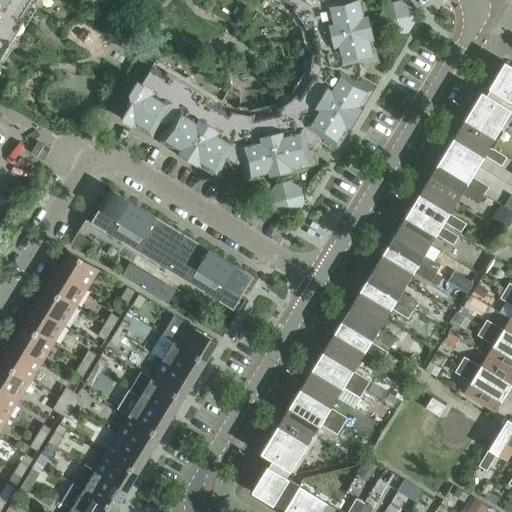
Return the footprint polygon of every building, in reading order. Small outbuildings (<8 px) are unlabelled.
[(0,0),(0,58),(3,63),(12,49),(16,48),(19,43),(18,39),(34,13),(35,13),(37,10),(36,10),(42,0),(0,0)] [(267,0),(278,6),(278,7),(281,9),(281,8),(293,15),(306,6),(309,0),(267,0)] [(309,0),(306,6),(293,15),(293,16),(293,20),(297,25),(301,26),(304,40),(303,40),(304,41),(371,25),(370,23),(368,23),(362,0),(309,0)] [(407,33),(414,22),(411,9),(399,2),(386,5),(379,16),(382,29),(394,36),(407,33)] [(190,158),(191,159),(218,175),(227,160),(231,163),(237,164),(241,162),(245,180),(277,172),(277,174),(283,173),(282,171),(314,163),(309,146),(314,145),(319,141),(321,138),(336,147),(353,119),(355,120),(357,116),(356,115),(373,87),(357,78),(360,74),(361,68),(360,64),(377,60),(369,28),(371,28),(371,25),(304,41),(304,43),(305,43),(308,57),(305,59),(304,66),(306,69),(299,81),(298,81),(297,84),(290,96),(285,96),(280,99),(280,104),(266,107),(266,106),(262,107),(262,108),(249,111),(246,108),(240,107),(236,109),(224,102),(225,101),(223,100),(187,159),(189,160),(190,158)] [(156,61),(154,65),(142,59),(131,77),(137,80),(129,94),(130,100),(132,101),(123,116),(122,115),(120,118),(124,120),(125,119),(186,156),(185,157),(187,159),(223,100),(222,99),(221,100),(195,84),(194,80),(189,77),(185,78),(159,62),(159,61),(156,59),(155,61),(156,61)] [(481,92),(459,129),(488,147),(511,107),(511,66),(504,62),(488,88),(490,89),(487,95),(481,92)] [(484,155),(501,166),(507,158),(488,147),(459,129),(448,147),(478,166),(484,155)] [(38,142),(31,153),(44,161),(51,149),(38,142)] [(489,187),(472,176),(478,166),(448,147),(436,166),(484,195),(489,187)] [(462,193),(479,203),(484,195),(436,166),(425,184),(455,203),(462,193)] [(272,210),(284,217),(297,214),(304,202),(299,191),(288,184),(276,185),(269,197),(272,210)] [(413,203),(461,232),(466,224),(449,213),(455,203),(425,184),(413,203)] [(233,310),(254,276),(111,188),(90,222),(233,310)] [(458,236),(411,207),(399,226),(430,245),(436,234),(453,245),(458,236)] [(496,213),(489,224),(505,234),(511,222),(496,213)] [(440,266),(423,255),(430,245),(399,226),(388,245),(435,274),(440,266)] [(70,244),(85,254),(91,243),(76,234),(70,244)] [(485,235),(480,243),(493,251),(498,242),(485,235)] [(413,271),(430,282),(435,274),(388,245),(377,263),(407,282),(413,271)] [(99,269),(69,251),(57,270),(87,288),(99,269)] [(418,302),(401,292),(407,282),(377,263),(365,281),(413,311),(418,302)] [(175,291),(130,264),(123,276),(168,303),(175,291)] [(87,288),(57,270),(46,289),(76,307),(87,288)] [(460,275),(454,286),(467,294),(473,283),(460,275)] [(391,308),(408,319),(413,311),(365,281),(354,300),(384,319),(391,308)] [(135,292),(127,287),(120,298),(128,303),(135,292)] [(476,288),(471,296),(482,302),(487,294),(476,288)] [(35,307),(65,325),(76,307),(46,289),(35,307)] [(500,298),(511,305),(511,314),(509,319),(511,320),(511,295),(505,291),(500,298)] [(147,299),(139,294),(132,305),(140,310),(147,299)] [(395,340),(378,329),(384,319),(354,300),(342,319),(390,348),(395,340)] [(65,325),(35,307),(23,326),(53,344),(65,325)] [(119,318),(111,313),(104,324),(112,329),(119,318)] [(208,314),(201,325),(207,328),(214,318),(208,314)] [(459,314),(454,322),(466,329),(471,321),(459,314)] [(163,335),(174,341),(205,361),(217,342),(175,316),(163,335)] [(214,318),(207,328),(222,337),(229,327),(214,318)] [(503,330),(487,320),(482,328),(511,345),(511,320),(509,319),(503,330)] [(131,325),(123,320),(116,331),(124,336),(131,325)] [(388,352),(340,323),(328,342),(359,360),(365,350),(382,360),(388,352)] [(97,336),(105,340),(112,329),(104,324),(97,336)] [(12,345),(42,363),(53,344),(23,326),(12,345)] [(478,335),(494,345),(487,356),(511,371),(511,345),(482,328),(478,335)] [(109,343),(117,348),(124,336),(116,331),(109,343)] [(449,333),(444,342),(454,347),(459,339),(449,333)] [(205,361),(174,341),(162,360),(194,379),(205,361)] [(370,381),(353,371),(359,360),(328,342),(317,360),(365,389),(370,381)] [(42,363),(12,345),(0,363),(30,381),(42,363)] [(96,355),(89,350),(82,361),(90,366),(96,355)] [(480,367),(464,357),(460,364),(506,393),(511,383),(511,371),(487,356),(480,367)] [(108,362),(100,357),(93,369),(101,373),(108,362)] [(194,379),(162,360),(151,378),(183,398),(194,379)] [(343,387),(360,397),(365,389),(317,360),(306,379),(336,397),(343,387)] [(90,366),(82,361),(75,372),(83,377),(90,366)] [(430,361),(425,370),(437,377),(442,368),(430,361)] [(0,363),(0,387),(19,399),(30,381),(0,363)] [(455,372),(463,377),(471,382),(464,393),(495,412),(506,393),(460,364),(455,372)] [(86,380),(94,385),(101,373),(93,369),(86,380)] [(129,390),(140,397),(172,416),(183,398),(151,378),(140,372),(129,390)] [(347,418),(330,407),(336,397),(306,379),(295,397),(342,426),(347,418)] [(370,381),(365,389),(371,393),(385,401),(390,393),(370,381)] [(19,399),(0,387),(0,413),(8,418),(19,399)] [(66,387),(59,398),(67,403),(74,392),(66,387)] [(67,403),(74,408),(81,396),(74,392),(67,403)] [(172,416),(140,397),(128,416),(160,435),(172,416)] [(320,424),(337,434),(342,426),(295,397),(283,416),(312,434),(314,434),(320,424)] [(59,398),(52,410),(60,414),(67,403),(59,398)] [(446,406),(432,398),(426,408),(439,416),(446,406)] [(60,414),(68,419),(74,408),(67,403),(60,414)] [(160,435),(128,416),(117,434),(149,454),(160,435)] [(312,434),(283,416),(260,453),(272,460),(269,466),(267,465),(251,491),(273,505),(274,503),(284,509),(282,511),(333,511),(336,507),(286,477),(312,434)] [(464,419),(452,416),(444,424),(447,436),(458,439),(467,431),(464,419)] [(486,470),(496,454),(507,461),(511,453),(511,422),(507,419),(479,466),(486,470)] [(51,429),(43,424),(36,436),(44,440),(51,429)] [(63,436),(55,431),(48,443),(56,447),(63,436)] [(149,454),(117,434),(106,452),(138,472),(149,454)] [(30,447),(37,452),(44,440),(36,436),(30,447)] [(41,454),(49,459),(56,447),(48,443),(41,454)] [(138,472),(106,452),(94,471),(126,490),(138,472)] [(29,466),(21,461),(14,473),(21,478),(29,466)] [(72,483),(83,489),(115,509),(126,490),(94,471),(84,464),(72,483)] [(365,464),(358,475),(368,481),(375,470),(365,464)] [(40,473),(32,469),(25,480),(33,485),(40,473)] [(7,484),(15,488),(21,478),(14,473),(7,484)] [(398,489),(397,490),(406,496),(413,485),(404,479),(403,480),(398,489)] [(18,491),(26,496),(33,485),(25,480),(18,491)] [(457,488),(453,495),(464,502),(469,494),(457,488)] [(71,508),(77,511),(113,511),(115,509),(83,489),(71,508)] [(489,491),(485,499),(495,505),(500,498),(489,491)] [(356,498),(347,511),(343,511),(336,507),(333,511),(358,511),(364,503),(356,498)] [(468,511),(484,511),(487,508),(473,499),(466,511),(468,511)] [(511,511),(511,501),(509,499),(503,509),(507,511),(511,511)] [(369,511),(372,508),(364,503),(358,511),(369,511)]
